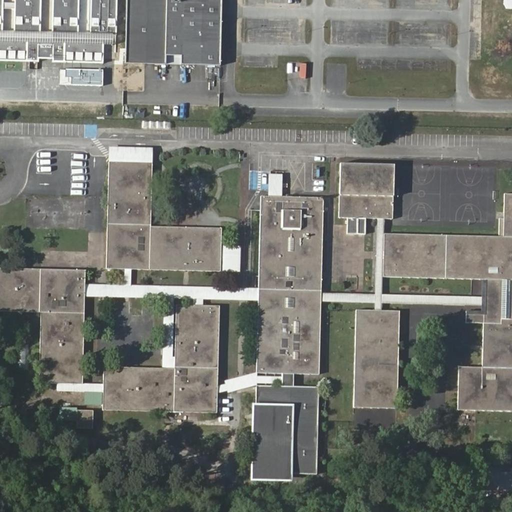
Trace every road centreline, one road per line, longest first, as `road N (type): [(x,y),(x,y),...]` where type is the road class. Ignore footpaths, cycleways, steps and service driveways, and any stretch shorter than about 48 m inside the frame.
road 1 (track): [(251,100),(0,106)]
road 2 (unknown): [(325,48),(470,51)]
road 3 (unknown): [(326,10),(470,13)]
